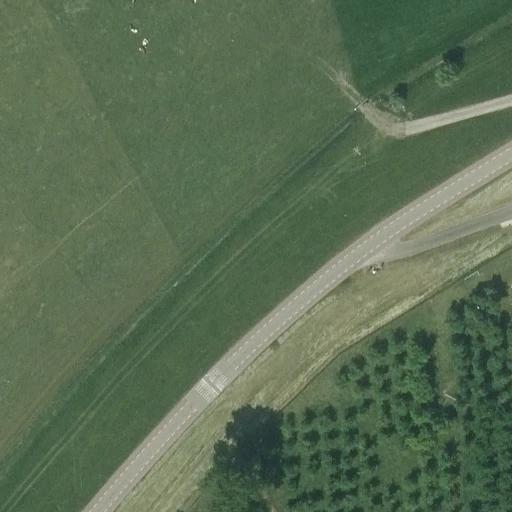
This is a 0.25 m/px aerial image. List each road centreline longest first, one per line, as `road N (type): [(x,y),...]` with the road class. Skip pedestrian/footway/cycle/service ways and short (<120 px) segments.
road 1 (unclassified): [(98,511),(156,438),(332,268),(511,151)]
road 2 (track): [(511,102),(405,128),(386,128),(361,104)]
